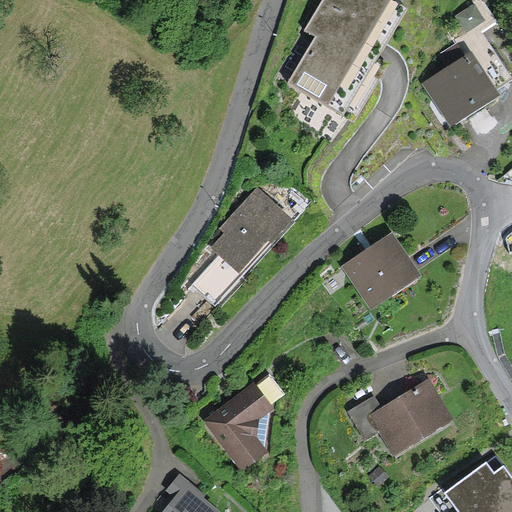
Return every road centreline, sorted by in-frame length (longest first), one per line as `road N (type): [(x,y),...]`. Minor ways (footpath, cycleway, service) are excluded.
road 1 (residential): [(482,218),(472,182),(424,172),(321,246),(194,367),(153,356),(139,332)]
road 2 (residential): [(139,332),(136,311),(146,287),(201,201),(258,0)]
road 3 (residential): [(471,327),(317,389),(301,422),(308,511)]
road 4 (residential): [(139,332),(112,347),(159,445),(151,490),(135,511)]
